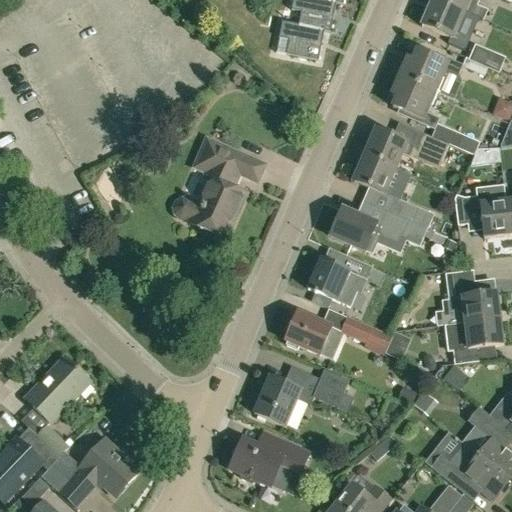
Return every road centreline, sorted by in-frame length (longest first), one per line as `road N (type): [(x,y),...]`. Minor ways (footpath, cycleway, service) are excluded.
road 1 (unclassified): [(207,433),(389,0)]
road 2 (unclassified): [(207,433),(135,374),(72,305)]
road 3 (unclassified): [(72,305),(0,194)]
